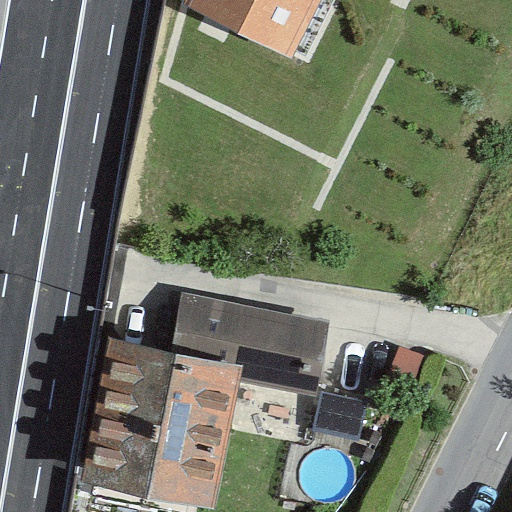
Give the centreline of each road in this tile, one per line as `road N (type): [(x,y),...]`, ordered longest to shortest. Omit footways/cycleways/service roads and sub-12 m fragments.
road 1 (primary): [(48,203),(8,451)]
road 2 (primary): [(82,0),(48,203)]
road 3 (residential): [(441,511),(511,367)]
